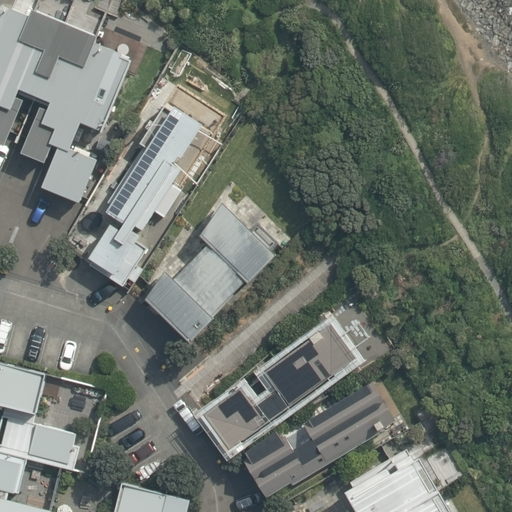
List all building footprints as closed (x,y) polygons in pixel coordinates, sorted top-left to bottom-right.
[(79,198),(97,156),(70,144),(81,118),(100,126),(130,55),(95,40),(98,34),(32,6),(29,12),(0,0),(0,139),(4,141),(27,87),(51,97),(47,105),(40,102),(21,148),(42,157),(50,139),(59,143),(42,182),(79,198)] [(90,263),(123,285),(148,247),(135,240),(140,233),(132,228),(134,224),(142,229),(154,210),(164,216),(182,189),(172,182),(181,167),(173,162),(178,155),(180,156),(202,122),(174,104),(105,210),(114,216),(88,257),(92,259),(90,263)] [(164,268),(145,297),(188,341),(213,315),(211,313),(245,279),(247,281),(275,252),(272,249),(279,242),(258,221),(251,228),(221,199),(199,233),(207,242),(173,277),(164,268)] [(229,444),(356,352),(331,318),(319,326),(318,324),(308,331),(309,333),(264,366),(268,372),(245,389),(240,382),(203,409),(229,444)] [(46,368),(0,355),(0,409),(2,410),(0,416),(0,511),(48,511),(50,506),(7,495),(9,486),(18,488),(27,453),(72,465),(78,442),(72,440),(75,430),(34,420),(46,368)] [(293,481),(397,418),(372,378),(368,380),(367,379),(308,415),(309,417),(304,420),(312,433),(293,445),(285,432),(282,434),(277,426),(244,447),(248,453),(243,456),(266,493),(291,478),(293,481)] [(451,511),(418,455),(413,458),(404,442),(347,476),(352,483),(344,488),(358,511),(299,511),(298,510),(294,511),(288,511),(284,504),(270,511),(451,511)] [(189,511),(193,502),(122,484),(115,511),(189,511)]
